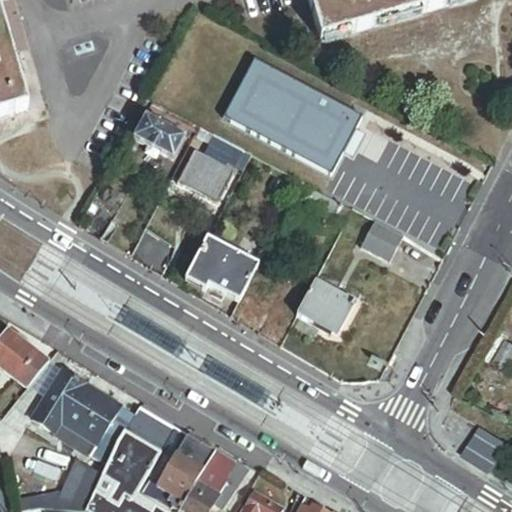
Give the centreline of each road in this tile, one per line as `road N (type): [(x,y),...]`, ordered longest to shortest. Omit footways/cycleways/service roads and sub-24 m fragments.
road 1 (secondary): [(391,438),(0,205)]
road 2 (secondary): [(0,280),(358,497)]
road 3 (tertiary): [(391,438),(497,238)]
